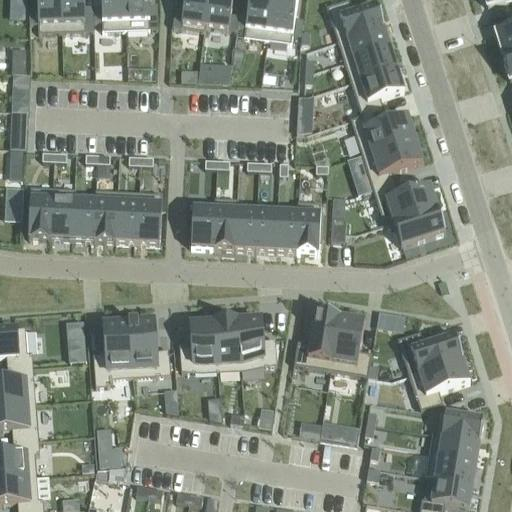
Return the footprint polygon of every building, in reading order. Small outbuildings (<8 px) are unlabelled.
[(37,0),(38,13),(29,14),(30,29),(38,29),(39,38),(62,38),(60,0),(37,0)] [(84,0),(60,0),(62,38),(94,37),(93,11),(85,12),(84,0)] [(101,0),(102,11),(93,11),(94,37),(95,37),(95,27),(102,27),(102,36),(126,36),(124,0),(101,0)] [(148,0),(124,0),(126,36),(158,34),(157,9),(149,9),(148,0)] [(175,12),(173,32),(204,37),(209,0),(185,0),(184,13),(175,12)] [(209,0),(204,37),(205,37),(206,32),(237,36),(240,16),(239,16),(238,21),(231,20),(233,0),(209,0)] [(240,16),(237,36),(238,32),(246,33),(244,42),(268,45),(274,0),(250,0),(248,17),(240,16)] [(274,0),(268,45),(291,49),(293,39),(301,40),(303,25),(295,24),(298,0),(274,0)] [(511,0),(484,0),(488,12),(511,4),(511,0)] [(349,5),(327,12),(338,47),(384,32),(377,9),(353,17),(349,5)] [(384,32),(338,47),(344,67),(390,53),(384,32)] [(511,32),(496,37),(503,60),(502,60),(503,61),(511,58),(511,32)] [(302,37),(301,49),(309,50),(310,37),(302,37)] [(390,53),(344,67),(351,88),(397,73),(390,53)] [(511,58),(503,61),(510,85),(511,84),(511,58)] [(306,64),(305,77),(313,77),(314,65),(306,64)] [(220,69),(218,88),(229,89),(232,70),(220,69)] [(361,121),(350,125),(351,125),(384,115),(381,103),(404,96),(397,73),(351,88),(361,121)] [(305,77),(304,89),(313,89),(313,77),(305,77)] [(298,116),(313,116),(313,100),(308,102),(299,102),(298,116)] [(384,115),(351,125),(362,160),(415,143),(407,119),(377,129),(373,119),(384,115)] [(13,117),(13,132),(27,133),(28,117),(13,117)] [(415,143),(362,160),(373,196),(395,188),(392,177),(423,167),(415,143)] [(43,158),(42,166),(54,167),(55,158),(43,158)] [(55,158),(54,167),(67,167),(67,159),(55,158)] [(86,160),(85,168),(98,169),(98,160),(86,160)] [(98,160),(98,169),(110,169),(110,161),(98,160)] [(129,162),(129,170),(141,170),(141,162),(129,162)] [(141,162),(141,170),(153,171),(153,163),(141,162)] [(205,165),(205,173),(217,174),(218,166),(205,165)] [(218,166),(217,174),(229,174),(230,166),(218,166)] [(247,167),(247,175),(259,176),(259,168),(247,167)] [(259,168),(259,176),(271,176),(272,168),(259,168)] [(280,169),(279,181),(288,181),(288,169),(280,169)] [(316,170),(316,179),(328,179),(328,170),(316,170)] [(395,188),(373,196),(384,231),(438,214),(430,190),(399,199),(395,188)] [(31,193),(28,243),(51,244),(53,194),(31,193)] [(53,194),(51,244),(73,245),(75,195),(53,194)] [(75,195),(73,245),(94,246),(96,196),(95,206),(75,205),(76,195),(75,195)] [(96,196),(94,246),(116,247),(118,197),(96,196)] [(118,197),(116,247),(137,248),(140,198),(118,197)] [(140,198),(137,248),(160,249),(162,199),(140,198)] [(333,202),(332,215),(341,215),(341,203),(333,202)] [(193,212),(191,253),(213,254),(216,204),(215,204),(214,213),(193,212)] [(216,204),(213,254),(235,255),(237,214),(237,205),(216,204)] [(278,216),(276,257),(296,258),(299,207),(298,207),(297,217),(278,216)] [(299,207),(296,258),(319,259),(321,208),(299,207)] [(237,214),(235,255),(255,256),(257,215),(237,214)] [(438,214),(384,231),(385,232),(394,229),(401,251),(445,237),(438,214)] [(257,215),(255,256),(276,257),(278,216),(257,215)] [(332,224),(331,247),(345,248),(346,224),(332,224)] [(298,347),(294,370),(331,376),(340,321),(315,317),(310,349),(298,347)] [(340,321),(331,376),(368,382),(372,359),(359,357),(364,325),(340,321)] [(237,324),(214,326),(218,374),(240,372),(237,324)] [(238,324),(237,324),(240,372),(277,369),(275,343),(262,344),(261,324),(238,325),(238,324)] [(154,325),(129,327),(133,382),(171,379),(169,353),(156,354),(154,325)] [(192,350),(179,351),(181,376),(218,374),(214,326),(213,326),(213,327),(191,329),(192,350)] [(106,358),(93,359),(96,391),(110,390),(110,384),(133,382),(129,327),(104,329),(106,358)] [(83,328),(68,329),(70,367),(86,366),(83,328)] [(0,362),(6,362),(7,374),(33,372),(32,358),(27,358),(25,333),(0,335),(0,332),(0,331),(0,362)] [(420,338),(397,345),(409,380),(462,363),(455,339),(424,349),(420,338)] [(462,363),(409,380),(421,416),(443,409),(439,397),(470,387),(462,363)] [(370,370),(368,382),(376,383),(378,372),(370,370)] [(8,387),(0,387),(0,411),(36,409),(33,372),(7,374),(8,387)] [(368,382),(366,394),(374,395),(376,383),(368,382)] [(36,409),(0,411),(0,435),(12,435),(13,447),(39,445),(36,409)] [(178,409),(167,410),(167,417),(179,419),(178,409)] [(262,413),(258,432),(271,434),(274,415),(262,413)] [(221,415),(209,416),(209,425),(222,426),(221,415)] [(432,438),(432,439),(480,447),(484,424),(438,416),(435,439),(432,438)] [(369,417),(367,429),(374,430),(376,418),(369,417)] [(231,420),(230,428),(243,430),(244,422),(231,420)] [(314,429),(312,443),(320,444),(323,430),(314,429)] [(367,429),(365,441),(373,442),(374,430),(367,429)] [(339,438),(338,445),(349,447),(350,439),(339,438)] [(432,439),(429,461),(477,469),(480,447),(432,439)] [(14,460),(0,460),(0,485),(37,482),(35,460),(40,459),(39,445),(13,447),(14,460)] [(372,451),(370,464),(378,465),(380,453),(372,451)] [(120,454),(110,455),(112,471),(122,470),(120,454)] [(429,461),(425,482),(473,490),(477,469),(429,461)] [(368,473),(366,485),(378,487),(380,475),(368,473)] [(0,509),(17,508),(17,511),(43,511),(43,505),(38,505),(38,496),(37,482),(0,485),(0,509)] [(422,504),(420,511),(444,511),(445,509),(460,511),(469,511),(473,490),(425,482),(425,483),(427,484),(424,505),(422,504)] [(137,491),(136,500),(148,502),(150,493),(137,491)] [(150,493),(148,502),(161,505),(163,495),(150,493)] [(177,497),(176,507),(189,509),(190,499),(177,497)] [(190,499),(189,509),(202,511),(203,501),(190,499)]
